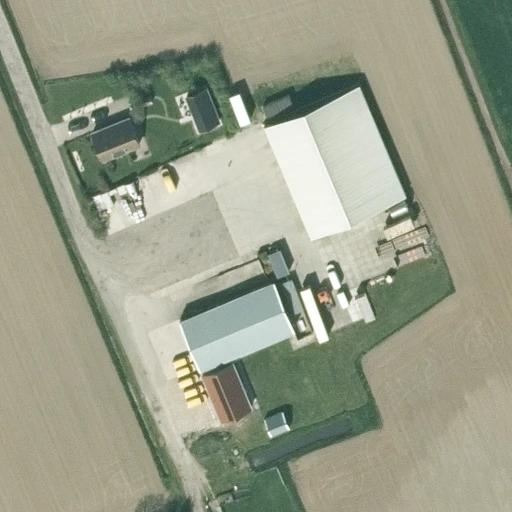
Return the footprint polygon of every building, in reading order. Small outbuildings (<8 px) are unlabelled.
[(311,235),(406,195),(360,83),(264,123),(311,235)] [(213,118),(198,116),(196,128),(210,131),(213,118)] [(130,117),(92,132),(103,158),(140,143),(130,117)] [(280,248),(268,253),(277,276),(289,271),(280,248)] [(292,277),(280,282),(291,313),(304,309),(292,277)] [(180,319),(200,367),(294,328),(274,280),(180,319)] [(232,361),(203,373),(222,419),(252,407),(232,361)] [(283,411),(264,418),(271,435),(290,427),(283,411)]
